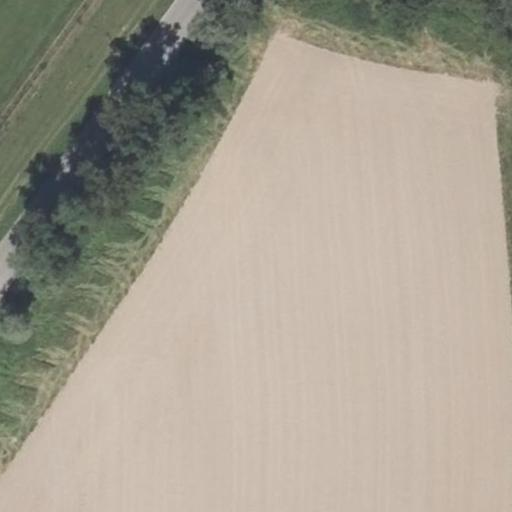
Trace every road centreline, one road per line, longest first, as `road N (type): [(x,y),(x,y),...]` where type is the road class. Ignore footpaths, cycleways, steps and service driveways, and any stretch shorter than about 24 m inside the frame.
road 1 (unclassified): [(190,0),(0,262)]
road 2 (track): [(88,0),(0,121)]
